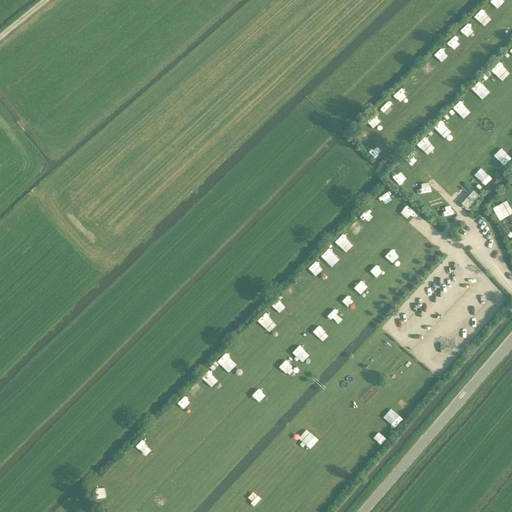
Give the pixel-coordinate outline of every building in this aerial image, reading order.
[(473,18),(480,26),(488,18),(481,10),(473,18)] [(490,71),(501,82),(509,74),(498,63),(490,71)] [(478,82),(471,89),(481,100),(488,93),(478,82)] [(385,102),(379,108),(387,116),(393,109),(385,102)] [(460,115),(465,110),(458,102),(453,107),(460,115)] [(367,123),(375,128),(379,121),(370,116),(367,123)] [(440,120),(432,129),(439,136),(447,128),(440,120)] [(424,151),(430,144),(423,138),(417,145),(424,151)] [(481,168),(473,175),(484,186),(491,180),(481,168)] [(480,196),(474,191),(462,204),(468,209),(480,196)] [(497,215),(511,206),(506,199),(492,209),(497,215)] [(404,206),(399,214),(409,220),(414,212),(404,206)] [(340,235),(334,244),(344,251),(350,242),(340,235)] [(312,265),(307,270),(314,277),(319,272),(312,265)] [(291,286),(287,291),(298,300),(302,295),(291,286)] [(270,307),(282,319),(290,310),(278,299),(270,307)] [(266,313),(257,321),(264,329),(273,321),(266,313)] [(291,353),(299,361),(307,352),(299,345),(291,353)] [(215,363),(222,372),(231,364),(223,356),(215,363)] [(275,370),(288,380),(294,372),(282,362),(275,370)] [(210,385),(215,378),(206,372),(201,379),(210,385)] [(429,386),(423,383),(419,392),(424,395),(429,386)] [(371,439),(380,446),(386,437),(378,430),(371,439)]
